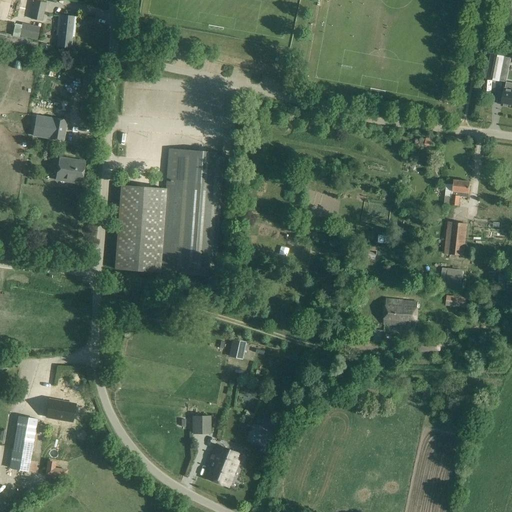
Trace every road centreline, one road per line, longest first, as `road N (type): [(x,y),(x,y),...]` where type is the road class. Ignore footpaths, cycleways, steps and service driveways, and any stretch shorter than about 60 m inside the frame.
road 1 (unclassified): [(511,136),(365,119),(115,58)]
road 2 (unclassified): [(228,511),(144,460),(106,404),(94,356),(101,275)]
road 3 (track): [(382,347),(331,354),(194,310),(99,291)]
road 4 (unclassified): [(101,275),(115,58)]
